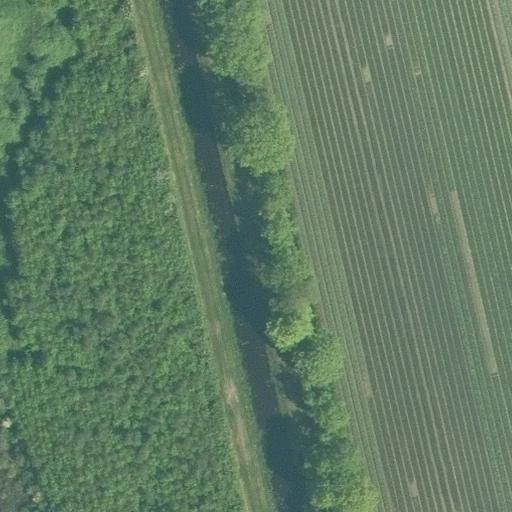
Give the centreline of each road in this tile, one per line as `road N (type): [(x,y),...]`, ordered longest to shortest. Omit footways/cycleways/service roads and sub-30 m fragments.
road 1 (track): [(139,0),(259,511)]
road 2 (track): [(194,0),(314,511)]
